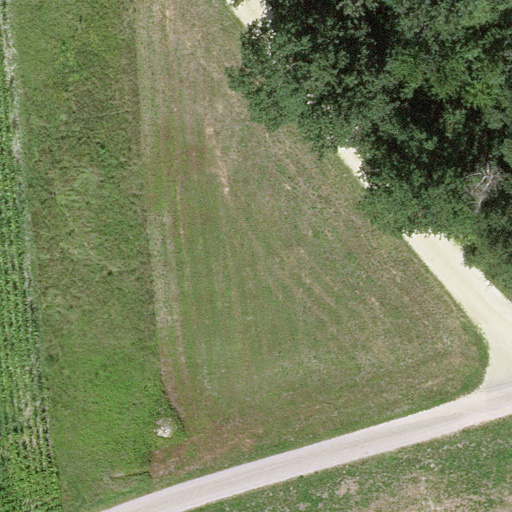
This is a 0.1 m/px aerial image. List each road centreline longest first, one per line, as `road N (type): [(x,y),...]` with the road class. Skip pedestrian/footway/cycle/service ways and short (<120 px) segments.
road 1 (track): [(238,0),(418,238),(511,344)]
road 2 (track): [(159,511),(511,405)]
